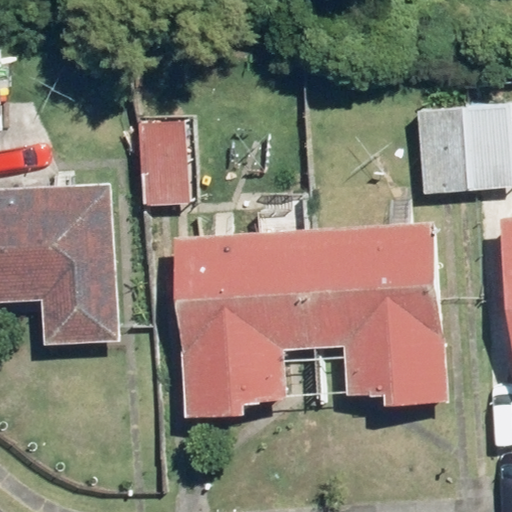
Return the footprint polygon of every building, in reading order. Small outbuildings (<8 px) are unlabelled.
[(443,88),(443,126),(417,126),(417,193),(451,192),(511,192),(511,105),(511,88),(443,88)] [(189,118),(142,116),(139,203),(185,205),(189,118)] [(49,345),(111,341),(103,187),(0,192),(0,305),(47,303),(49,345)] [(511,219),(503,220),(511,350),(511,219)] [(178,250),(188,416),(456,400),(446,233),(178,250)]
